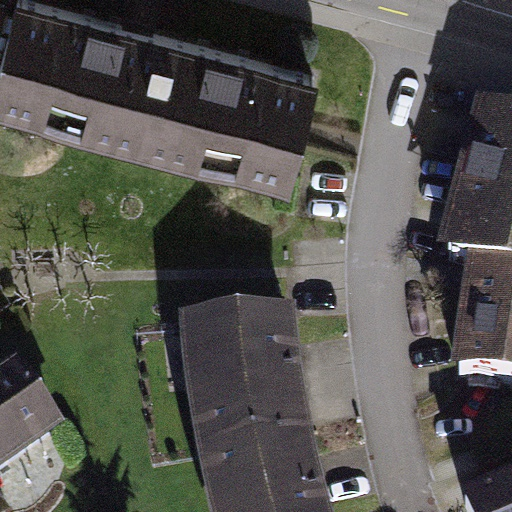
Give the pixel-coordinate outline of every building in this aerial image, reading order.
[(314,72),(16,2),(0,68),(0,102),(290,171),(314,72)] [(511,125),(490,120),(459,252),(481,257),(511,263),(511,125)] [(511,263),(481,257),(463,377),(511,384),(511,263)] [(289,322),(191,330),(200,452),(218,511),(321,511),(297,430),(289,322)] [(19,366),(0,378),(0,469),(61,430),(19,366)] [(511,511),(511,489),(467,507),(468,511),(511,511)]
